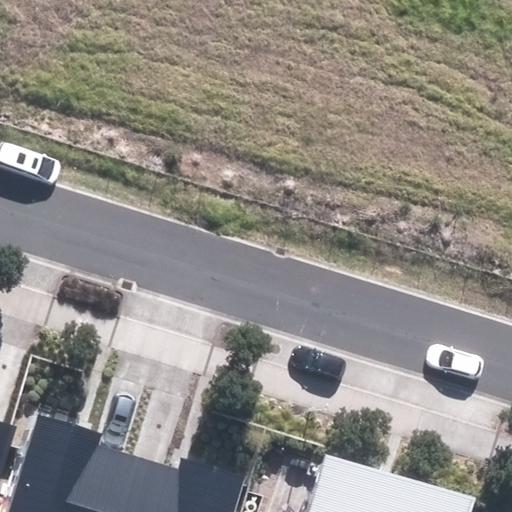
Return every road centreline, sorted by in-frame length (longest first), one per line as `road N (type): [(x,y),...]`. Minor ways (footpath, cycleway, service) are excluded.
road 1 (residential): [(511,375),(0,217)]
road 2 (unknown): [(441,0),(328,318)]
